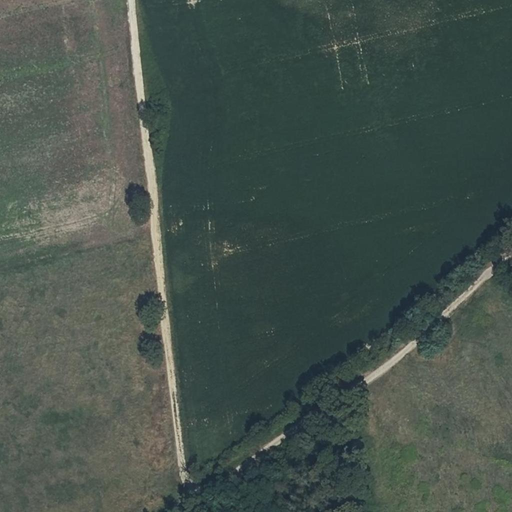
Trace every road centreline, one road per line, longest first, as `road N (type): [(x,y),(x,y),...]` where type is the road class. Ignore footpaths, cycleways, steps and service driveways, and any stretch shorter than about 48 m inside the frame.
road 1 (track): [(171,511),(187,501),(133,0)]
road 2 (track): [(187,501),(390,367),(489,273),(511,264)]
